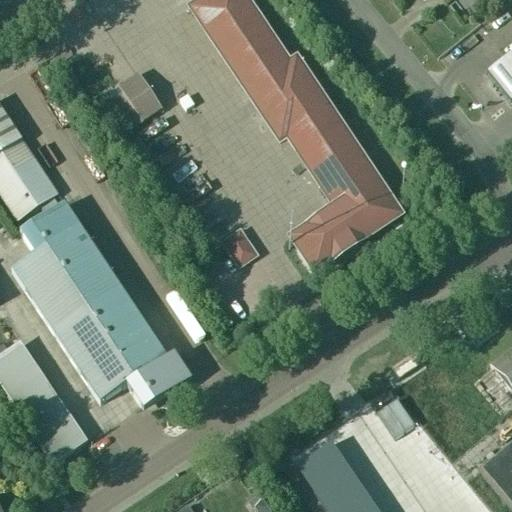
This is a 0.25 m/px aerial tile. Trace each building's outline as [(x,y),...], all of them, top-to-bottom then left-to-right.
[(333,194),(347,214),(326,228),(321,220),(290,241),(313,275),(399,218),(295,63),(288,68),(242,0),(207,0),(190,11),(279,145),(286,140),(325,199),(333,194)] [(511,50),(485,73),(510,104),(511,102),(511,50)] [(453,74),(471,61),(463,51),(446,64),(453,74)] [(476,100),(495,86),(486,75),(468,90),(476,100)] [(161,113),(138,77),(104,100),(127,136),(161,113)] [(0,200),(16,225),(57,198),(0,113),(0,200)] [(98,171),(91,177),(112,201),(119,195),(98,171)] [(166,362),(78,229),(64,208),(19,238),(33,259),(11,274),(99,407),(126,390),(140,411),(184,382),(169,360),(166,362)] [(239,269),(254,259),(239,235),(223,246),(239,269)] [(87,446),(19,346),(0,359),(0,391),(53,469),(87,446)] [(511,349),(489,369),(511,395),(511,349)] [(25,456),(34,451),(25,437),(16,443),(25,456)] [(374,511),(330,447),(296,471),(323,511),(374,511)] [(511,511),(511,447),(480,475),(510,511),(511,511)] [(273,472),(267,462),(259,468),(265,477),(273,472)] [(46,501),(37,488),(29,493),(37,507),(46,501)] [(277,511),(268,499),(254,508),(256,511),(277,511)]
